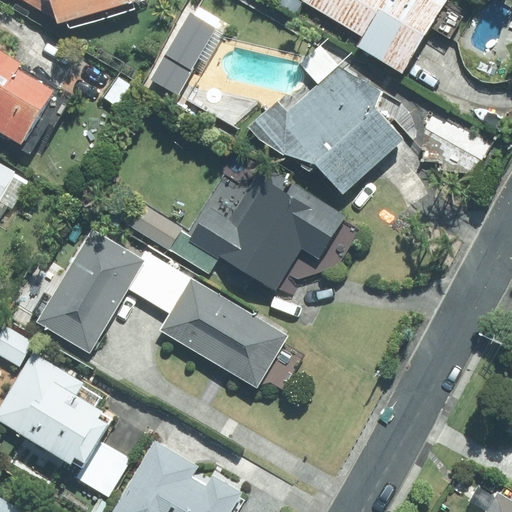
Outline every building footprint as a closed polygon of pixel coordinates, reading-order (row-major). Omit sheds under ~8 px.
[(23,0),(68,26),(69,30),(159,3),(157,0),(23,0)] [(366,52),(412,78),(457,0),(274,0),(280,3),(281,0),(309,0),(308,3),(373,41),(366,52)] [(307,5),(297,0),(285,0),(280,9),(298,20),(307,5)] [(185,99),(225,32),(197,15),(157,82),(185,99)] [(0,52),(0,131),(33,151),(68,92),(0,52)] [(414,144),(386,113),(390,96),(343,67),(291,114),(284,106),(278,111),(276,109),(254,129),(267,144),(292,159),(326,170),(354,200),(414,144)] [(124,109),(136,87),(121,78),(107,100),(124,109)] [(17,209),(32,183),(18,175),(19,173),(0,162),(0,218),(4,220),(12,206),(17,209)] [(353,218),(273,170),(270,175),(265,172),(235,222),(215,211),(197,241),(186,234),(187,231),(143,204),(129,226),(174,253),(175,252),(215,277),(226,259),(283,293),(308,252),(326,262),(353,218)] [(107,218),(121,227),(126,217),(113,209),(107,218)] [(145,261),(97,232),(58,300),(50,295),(38,316),(45,320),(42,325),(96,357),(135,292),(155,304),(176,269),(150,253),(145,261)] [(176,269),(155,304),(175,316),(165,333),(264,392),(296,340),(176,269)] [(0,350),(24,364),(38,340),(10,323),(0,340),(0,350)] [(79,476),(112,496),(134,459),(105,443),(120,416),(80,393),(87,381),(36,351),(0,411),(0,417),(29,435),(31,433),(85,465),(79,476)] [(202,464),(158,439),(115,511),(234,511),(247,490),(217,473),(210,485),(195,476),(202,464)] [(511,511),(511,492),(504,488),(490,511),(511,511)] [(0,511),(36,511),(0,489),(0,511)]
